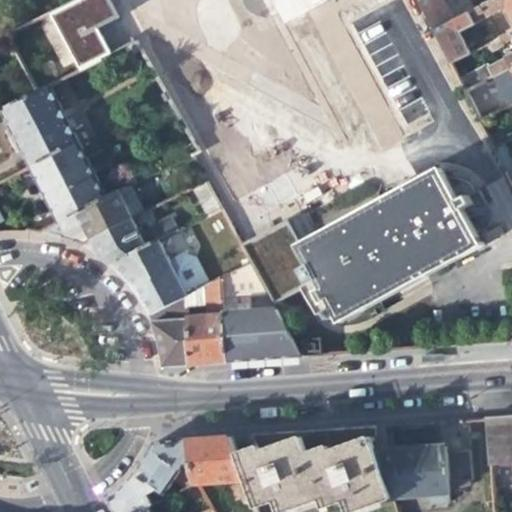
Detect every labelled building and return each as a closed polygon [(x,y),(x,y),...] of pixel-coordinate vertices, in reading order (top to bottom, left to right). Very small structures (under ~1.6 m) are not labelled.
[(75,0),(51,12),(80,72),(134,43),(110,0),(75,0)] [(425,0),(420,2),(435,31),(454,21),(448,9),(443,0),(425,0)] [(482,13),(485,18),(504,9),(511,24),(511,0),(496,0),(483,6),(486,12),(482,13)] [(455,5),(448,9),(454,21),(461,17),(455,5)] [(473,24),(485,18),(482,13),(486,12),(483,6),(474,11),(461,17),(454,21),(435,31),(450,62),(469,52),(459,33),(473,26),(473,24)] [(511,54),(488,67),(493,77),(511,66),(511,30),(486,44),(491,53),(501,47),(500,45),(511,38),(511,54)] [(511,66),(493,77),(499,89),(511,82),(511,66)] [(461,83),(465,91),(485,80),(481,73),(461,83)] [(501,111),(485,80),(465,91),(474,109),(480,121),(501,111)] [(20,166),(23,172),(77,144),(48,87),(1,112),(16,143),(26,163),(20,166)] [(489,139),(494,149),(505,144),(500,133),(489,139)] [(32,174),(57,224),(105,200),(80,150),(77,144),(23,172),(25,177),(32,174)] [(511,173),(511,157),(505,144),(494,149),(508,175),(511,173)] [(310,241),(301,246),(321,281),(342,321),(482,244),(468,218),(454,192),(446,178),(442,170),(430,176),(418,183),(320,236),(310,241)] [(192,175),(198,186),(205,182),(199,171),(192,175)] [(446,178),(454,192),(466,185),(465,184),(458,180),(452,178),(446,178)] [(220,209),(205,182),(198,186),(191,190),(205,216),(220,209)] [(454,192),(468,218),(486,208),(477,192),(473,195),(469,188),(466,185),(454,192)] [(130,187),(125,190),(128,194),(121,198),(132,219),(144,214),(130,187)] [(86,229),(92,240),(132,219),(121,198),(128,194),(125,190),(105,200),(57,224),(39,233),(51,235),(57,237),(70,231),(74,236),(86,229)] [(0,229),(8,225),(0,208),(0,229)] [(489,213),(486,208),(468,218),(470,217),(478,216),(481,216),(489,213)] [(140,234),(132,219),(92,240),(88,242),(96,254),(110,265),(158,240),(178,230),(172,218),(140,234)] [(321,281),(286,219),(238,244),(272,306),(321,281)] [(183,227),(178,230),(158,240),(110,265),(111,266),(123,276),(132,288),(173,268),(165,251),(176,245),(174,240),(178,237),(187,233),(183,227)] [(190,259),(178,237),(174,240),(176,245),(165,251),(173,268),(190,259)] [(96,254),(88,242),(81,245),(87,249),(96,254)] [(205,251),(190,259),(173,268),(132,288),(134,291),(148,315),(184,297),(187,295),(179,280),(198,270),(196,267),(209,260),(205,251)] [(249,264),(220,278),(222,308),(226,362),(245,361),(280,359),(299,357),(274,311),(243,313),(239,292),(259,282),(249,264)] [(206,316),(186,317),(190,365),(208,364),(226,362),(222,308),(220,278),(205,286),(187,295),(184,297),(185,307),(206,305),(206,316)] [(186,317),(185,307),(184,297),(148,315),(149,317),(152,325),(155,333),(159,343),(163,367),(190,365),(186,317)] [(490,466),(511,464),(511,415),(488,418),(490,466)] [(370,432),(375,446),(373,426),(248,435),(253,448),(255,447),(257,449),(299,434),(306,451),(323,444),(325,449),(370,432)] [(244,452),(235,455),(255,511),(263,509),(273,505),(275,511),(290,511),(316,503),(321,511),(341,504),(344,511),(353,511),(394,497),(377,451),(375,446),(370,432),(325,449),(323,444),(306,451),(299,434),(287,439),(257,449),(255,447),(253,448),(244,452)] [(193,469),(186,474),(194,480),(200,484),(226,483),(236,511),(255,511),(235,455),(229,436),(189,440),(192,464),(193,469)] [(182,464),(192,464),(189,440),(170,441),(154,442),(150,449),(181,471),(182,464)] [(428,447),(377,451),(394,497),(430,494),(431,504),(450,503),(449,493),(451,492),(450,482),(473,480),(470,450),(448,451),(447,445),(428,447)] [(189,490),(200,484),(194,480),(186,474),(181,471),(150,449),(150,450),(145,458),(143,461),(135,473),(158,490),(162,493),(166,496),(177,481),(189,490)] [(149,495),(158,490),(135,473),(133,474),(121,488),(108,499),(114,511),(138,511),(149,507),(154,505),(149,495)] [(158,498),(161,502),(163,501),(169,498),(166,496),(162,493),(158,498)] [(154,505),(149,507),(152,511),(167,511),(163,501),(161,502),(154,505)]
